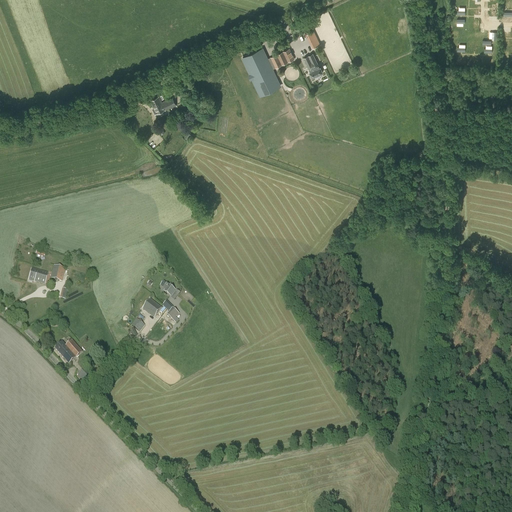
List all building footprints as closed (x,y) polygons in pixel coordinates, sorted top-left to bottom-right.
[(313,31),(308,34),(315,47),(320,45),(313,31)] [(260,46),(241,55),(259,93),(278,84),(272,70),(282,65),(295,59),(290,48),(277,55),(267,60),(260,46)] [(313,54),(304,58),(309,68),(310,72),(312,78),(323,72),(320,67),(319,67),(318,64),(313,54)] [(179,94),(182,100),(188,97),(185,91),(179,94)] [(159,96),(151,100),(154,107),(157,113),(165,109),(165,111),(176,105),(172,97),(162,102),(161,100),(164,99),(162,95),(159,96)] [(54,266),(51,278),(62,281),(65,269),(54,266)] [(34,282),(34,281),(45,284),(48,273),(32,269),(28,281),(34,282)] [(175,290),(164,282),(161,286),(166,290),(164,292),(170,296),(175,290)] [(62,288),(60,298),(65,300),(68,290),(62,288)] [(177,290),(171,297),(174,300),(180,293),(177,290)] [(150,300),(143,309),(154,318),(161,308),(150,300)] [(167,315),(176,323),(182,317),(177,312),(173,308),(169,312),(167,315)] [(140,332),(145,325),(136,319),(131,326),(140,332)] [(66,346),(62,343),(55,349),(69,364),(82,352),(72,341),(66,346)] [(92,354),(85,361),(89,365),(96,358),(99,355),(95,351),(92,354)] [(88,370),(88,369),(86,367),(78,375),(86,384),(94,377),(88,370)] [(93,379),(97,383),(102,378),(98,374),(93,379)]
